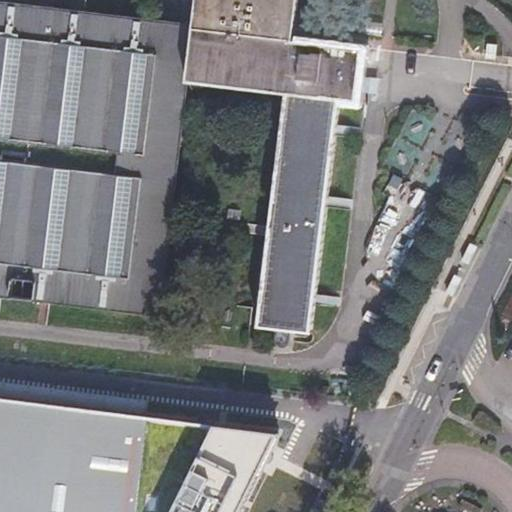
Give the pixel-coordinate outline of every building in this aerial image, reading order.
[(178,78),(182,22),(34,4),(0,0),(0,293),(49,300),(151,312),(178,78)] [(284,90),(338,96),(355,99),(359,63),(361,43),(290,36),(290,31),(293,0),(184,0),(182,22),(178,78),(284,90)] [(338,96),(284,90),(259,319),(312,325),(315,305),(316,291),(326,203),(327,191),(334,134),(335,122),(338,96)] [(1,299),(0,305),(0,317),(24,320),(26,302),(1,299)] [(239,511),(279,431),(216,423),(0,397),(0,511),(239,511)]
